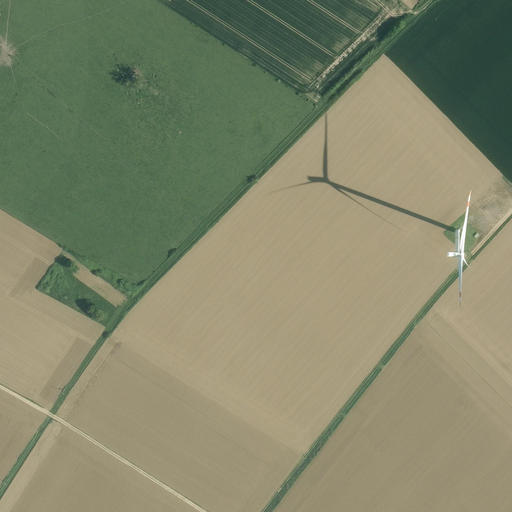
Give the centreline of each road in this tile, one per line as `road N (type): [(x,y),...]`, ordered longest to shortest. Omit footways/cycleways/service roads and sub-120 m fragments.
road 1 (track): [(511,211),(435,294),(263,511)]
road 2 (track): [(205,511),(0,386)]
